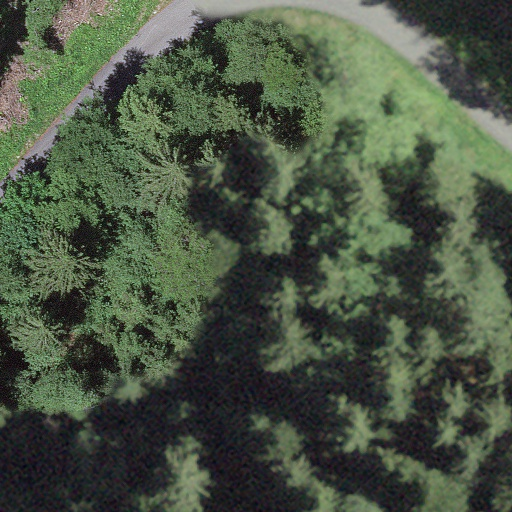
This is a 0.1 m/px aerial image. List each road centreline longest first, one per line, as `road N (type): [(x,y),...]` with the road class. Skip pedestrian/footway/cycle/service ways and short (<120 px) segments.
road 1 (track): [(214,0),(148,44),(0,201)]
road 2 (track): [(511,131),(389,18),(356,0)]
